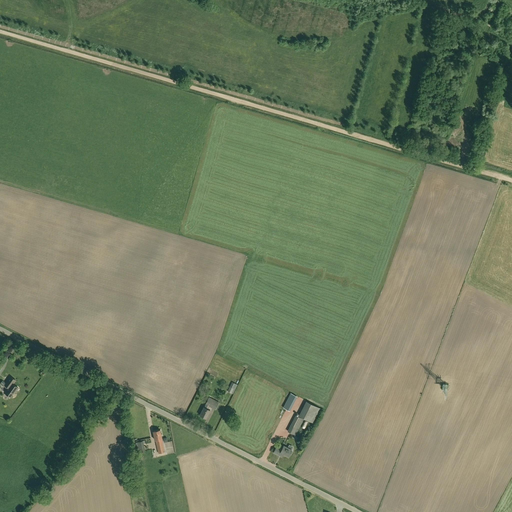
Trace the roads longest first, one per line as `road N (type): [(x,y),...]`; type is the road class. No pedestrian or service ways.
road 1 (track): [(68,51),(511,181)]
road 2 (unclassified): [(355,511),(0,330)]
